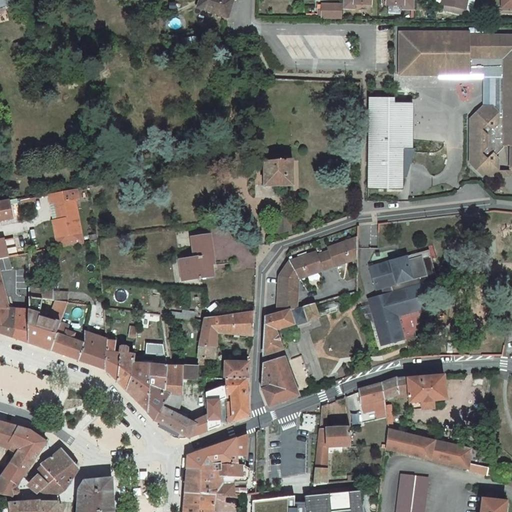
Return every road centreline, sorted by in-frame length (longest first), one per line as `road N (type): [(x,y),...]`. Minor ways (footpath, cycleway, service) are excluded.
road 1 (residential): [(511,206),(368,219),(279,247),(260,271),(261,419)]
road 2 (residential): [(511,367),(398,368),(261,419)]
road 3 (residential): [(171,452),(101,383),(0,347)]
